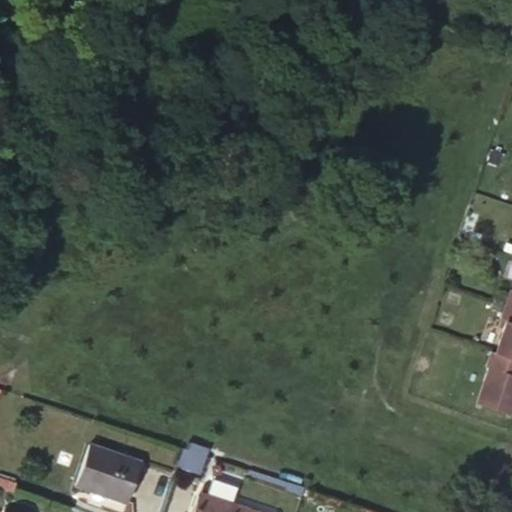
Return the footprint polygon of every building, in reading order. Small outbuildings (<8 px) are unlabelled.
[(511,309),(511,310),(509,309),(503,324),(506,325),(495,356),(511,361),(511,309)] [(511,361),(495,356),(492,356),(487,372),(490,373),(478,409),(511,420),(511,361)] [(175,466),(198,474),(208,447),(184,439),(175,466)] [(140,461),(87,444),(73,484),(126,500),(140,461)] [(271,511),(272,511),(198,488),(189,511),(271,511)]
